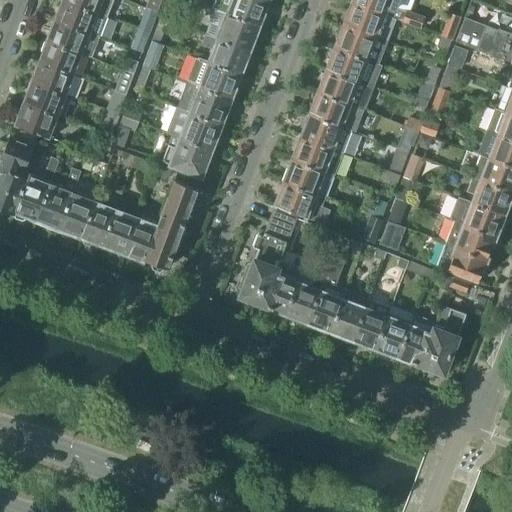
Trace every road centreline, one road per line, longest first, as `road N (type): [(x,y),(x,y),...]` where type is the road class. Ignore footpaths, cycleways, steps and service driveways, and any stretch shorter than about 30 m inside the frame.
road 1 (residential): [(187,320),(310,0)]
road 2 (residential): [(466,426),(187,320)]
road 3 (primary): [(213,511),(0,437)]
road 4 (residential): [(187,320),(0,248)]
